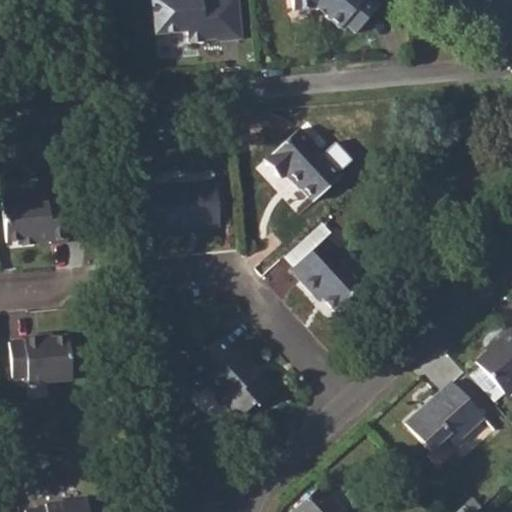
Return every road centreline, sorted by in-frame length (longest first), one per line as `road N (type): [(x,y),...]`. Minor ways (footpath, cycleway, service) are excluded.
road 1 (residential): [(511,45),(488,64),(0,116)]
road 2 (residential): [(350,400),(227,274),(0,288)]
road 3 (residential): [(511,258),(350,400)]
road 4 (residential): [(350,400),(231,511)]
